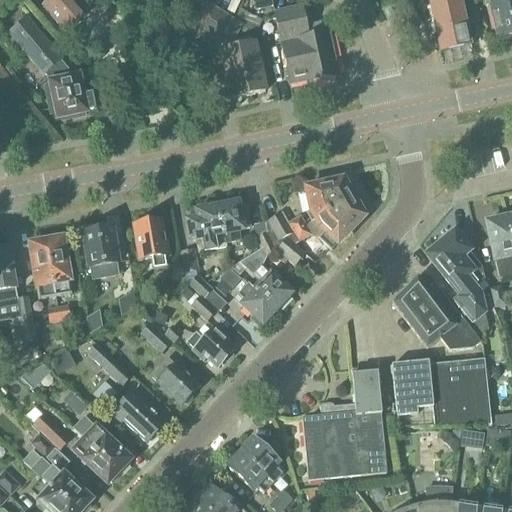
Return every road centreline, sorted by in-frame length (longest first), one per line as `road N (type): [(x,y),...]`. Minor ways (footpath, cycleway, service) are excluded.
road 1 (residential): [(130,511),(397,227),(411,192),(397,115)]
road 2 (tertiary): [(0,192),(397,115)]
road 3 (residential): [(397,115),(375,44),(346,0)]
